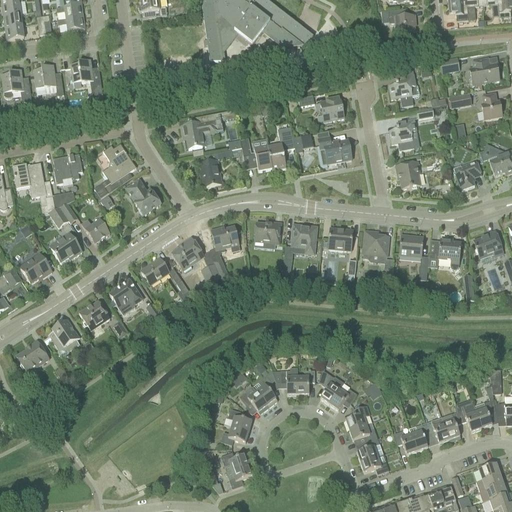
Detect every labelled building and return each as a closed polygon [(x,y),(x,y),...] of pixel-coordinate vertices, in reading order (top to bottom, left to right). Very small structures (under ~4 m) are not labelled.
[(62,0),(64,10),(81,8),(79,0),(62,0)] [(141,10),(138,11),(139,16),(145,15),(145,21),(159,19),(166,18),(165,10),(166,10),(165,0),(164,0),(158,1),(140,4),(141,10)] [(204,0),(202,10),(206,43),(203,44),(204,49),(207,49),(209,65),(225,63),(224,54),(231,44),(237,38),(252,49),(263,34),(267,37),(284,50),(293,49),(299,48),(303,52),(313,39),(262,0),(204,0)] [(510,11),(511,10),(511,0),(482,2),(482,9),(498,8),(499,21),(511,20),(510,11)] [(482,2),(448,5),(449,16),(455,15),(456,25),(468,24),(475,23),(474,10),(482,9),(482,2)] [(22,4),(1,7),(3,19),(20,17),(18,5),(22,5),(22,4)] [(64,10),(56,11),(57,16),(65,15),(66,22),(83,20),(81,8),(64,10)] [(414,18),(405,18),(405,12),(388,13),(389,27),(395,26),(396,37),(414,36),(414,29),(415,29),(414,18)] [(3,19),(5,31),(22,29),(20,17),(3,19)] [(58,23),(57,23),(57,29),(59,29),(66,28),(67,34),(85,32),(83,20),(66,22),(58,23)] [(45,37),(51,36),(49,22),(43,23),(45,37)] [(39,38),(45,37),(43,23),(36,24),(39,38)] [(22,29),(5,31),(6,43),(24,41),(22,29)] [(496,67),(498,66),(496,60),(472,65),(473,71),(469,72),(472,89),(499,84),(496,67)] [(441,76),(459,73),(456,61),(439,65),(441,76)] [(78,66),(70,68),(73,85),(81,84),(81,86),(89,85),(91,98),(102,97),(102,96),(98,70),(91,71),(90,63),(78,64),(78,66)] [(41,72),(33,73),(34,83),(35,90),(37,98),(45,97),(44,91),(56,89),(57,95),(57,99),(64,98),(62,85),(60,76),(54,76),(53,68),(41,70),(41,72)] [(9,77),(1,78),(2,88),(3,95),(4,99),(5,100),(7,101),(9,101),(11,100),(12,98),(12,97),(20,96),(21,106),(31,104),(29,90),(28,80),(22,81),(21,73),(8,75),(9,77)] [(395,88),(388,89),(391,103),(400,101),(401,110),(413,108),(411,101),(412,101),(418,99),(419,97),(417,89),(416,89),(415,87),(413,78),(399,80),(395,81),(396,87),(395,87),(395,88)] [(451,112),(472,109),(469,96),(448,100),(451,112)] [(498,104),(496,105),(495,97),(481,99),(482,106),(479,107),(483,123),(501,120),(498,104)] [(299,110),(314,107),(312,98),(298,101),(299,110)] [(340,102),(338,102),(338,101),(326,103),(326,104),(320,105),(321,113),(319,116),(322,117),(324,127),(332,125),(331,124),(343,121),(342,114),(344,111),(341,109),(340,102)] [(418,123),(434,119),(432,110),(416,114),(418,123)] [(235,121),(234,113),(188,122),(189,122),(193,121),(194,127),(181,129),(183,144),(184,143),(185,152),(188,152),(205,149),(203,138),(223,134),(221,123),(235,121)] [(396,133),(388,134),(391,148),(397,147),(399,154),(414,152),(410,135),(416,134),(414,123),(407,124),(396,126),(397,132),(396,132),(396,133)] [(268,148),(267,148),(272,174),(286,171),(284,161),(282,154),(294,152),(292,141),(290,131),(279,134),(281,147),(268,150),(268,148)] [(313,150),(310,138),(310,137),(292,141),(294,152),(295,156),(302,155),(301,152),(313,150)] [(329,140),(317,142),(319,149),(319,153),(322,168),(326,168),(351,163),(347,143),(330,146),(329,140)] [(254,156),(251,156),(248,142),(240,143),(241,152),(244,167),(256,165),(258,175),(271,172),(272,174),(267,148),(253,151),(254,156)] [(129,175),(136,171),(120,147),(113,152),(111,149),(102,154),(109,165),(108,170),(102,174),(108,182),(94,192),(95,194),(92,196),(97,204),(132,180),(129,175)] [(511,158),(510,153),(502,156),(486,149),(485,153),(479,156),(482,164),(488,162),(494,179),(507,175),(508,177),(511,175),(511,158)] [(218,155),(219,162),(233,160),(231,153),(218,155)] [(82,174),(81,167),(79,157),(72,158),(73,160),(68,161),(68,159),(52,162),(54,173),(53,173),(56,188),(62,187),(61,182),(71,180),(72,182),(79,181),(77,175),(82,174)] [(203,191),(221,188),(217,163),(199,166),(203,191)] [(481,178),(478,169),(475,163),(453,171),(452,173),(453,178),(456,179),(461,194),(474,189),(472,185),(475,184),(473,181),(481,178)] [(417,177),(419,177),(417,165),(395,169),(397,178),(399,178),(402,192),(409,191),(410,192),(412,191),(411,190),(419,189),(417,177)] [(31,201),(46,198),(40,167),(26,169),(26,167),(12,170),(16,191),(29,189),(31,201)] [(0,212),(0,213),(1,213),(2,213),(3,213),(4,213),(5,213),(6,213),(6,212),(7,211),(7,210),(7,209),(13,208),(10,191),(4,192),(1,177),(0,177),(0,212)] [(149,191),(146,194),(139,183),(126,192),(134,204),(133,204),(142,219),(160,207),(149,191)] [(67,207),(74,203),(73,195),(52,199),(52,200),(54,213),(59,210),(67,207)] [(105,213),(114,207),(108,199),(99,204),(105,213)] [(42,218),(48,216),(54,213),(52,200),(45,201),(47,209),(41,210),(42,218)] [(70,226),(77,222),(67,207),(59,210),(70,226)] [(58,230),(68,224),(59,210),(54,213),(48,216),(58,230)] [(100,222),(91,228),(87,222),(80,226),(94,247),(109,237),(100,222)] [(279,248),(281,226),(267,225),(266,227),(256,226),(254,244),(263,245),(263,247),(279,248)] [(292,237),(291,250),(293,250),(292,256),(304,257),(314,258),(316,240),(317,230),(293,227),(292,237)] [(25,241),(32,236),(26,228),(19,233),(25,241)] [(220,231),(210,233),(216,254),(230,250),(232,255),(240,253),(234,229),(221,233),(220,231)] [(353,233),(344,232),(329,231),(327,253),(351,255),(353,233)] [(364,244),(362,262),(368,262),(385,264),(385,262),(387,250),(388,240),(377,239),(378,236),(364,234),(364,244)] [(503,257),(498,243),(495,234),(485,237),(486,239),(472,244),(475,253),(479,262),(492,257),(493,260),(503,257)] [(82,255),(76,247),(68,235),(48,249),(60,266),(72,258),(74,260),(82,255)] [(421,261),(423,240),(400,238),(398,259),(421,261)] [(182,274),(204,260),(191,240),(177,250),(178,252),(170,257),(182,274)] [(428,260),(428,261),(438,262),(450,264),(450,268),(450,270),(451,272),(453,273),(454,273),(456,273),(458,271),(458,270),(460,256),(461,246),(453,246),(453,243),(440,241),(440,244),(436,244),(435,257),(429,256),(428,260)] [(51,275),(46,267),(39,256),(19,270),(31,287),(42,279),(43,281),(51,275)] [(169,275),(165,270),(159,261),(140,274),(150,289),(169,276),(168,276),(169,275)] [(220,281),(228,279),(220,261),(212,265),(213,267),(220,281)] [(354,283),(356,263),(349,263),(347,276),(344,276),(344,282),(354,283)] [(290,278),(291,265),(283,265),(282,277),(290,278)] [(208,289),(220,281),(213,267),(201,273),(208,289)] [(13,271),(3,277),(7,284),(17,278),(13,271)] [(425,291),(427,272),(420,271),(419,283),(418,291),(425,291)] [(390,286),(391,273),(384,273),(383,279),(381,278),(381,286),(390,286)] [(466,305),(474,304),(471,278),(463,279),(466,305)] [(116,293),(109,297),(112,302),(114,306),(116,308),(121,315),(123,318),(135,310),(133,308),(136,307),(142,302),(134,290),(129,282),(119,288),(119,291),(116,290),(116,293)] [(181,283),(176,286),(180,293),(177,296),(183,306),(192,299),(181,283)] [(8,309),(3,300),(0,302),(0,313),(3,312),(8,309)] [(91,307),(78,316),(84,325),(83,327),(85,330),(87,329),(90,334),(91,333),(97,329),(109,321),(104,312),(98,304),(92,308),(91,307)] [(155,324),(161,320),(152,307),(146,311),(155,324)] [(79,341),(73,331),(67,323),(51,333),(52,335),(48,337),(58,352),(57,355),(60,360),(64,360),(68,358),(68,355),(80,347),(77,343),(79,341)] [(120,340),(127,336),(119,324),(113,329),(120,340)] [(36,370),(48,362),(36,344),(29,348),(30,350),(16,360),(26,375),(35,368),(36,370)] [(87,370),(100,361),(88,345),(81,350),(88,361),(83,365),(87,370)] [(327,355),(325,362),(331,364),(334,360),(327,355)] [(63,386),(69,382),(60,369),(55,373),(63,386)] [(297,398),(297,380),(297,376),(297,371),(290,371),(290,374),(272,374),(276,386),(286,386),(286,398),(297,398)] [(268,392),(276,386),(272,374),(266,379),(258,385),(261,390),(256,394),(268,411),(277,404),(268,392)] [(308,386),(314,386),(314,374),(304,374),(304,380),(297,380),(297,398),(309,398),(308,386)] [(326,391),(320,401),(329,407),(339,393),(343,386),(334,380),(334,381),(328,377),(327,379),(321,388),(326,391)] [(339,393),(329,407),(338,414),(342,407),(345,404),(350,407),(355,399),(356,398),(349,392),(350,390),(343,386),(339,393)] [(247,394),(238,400),(246,410),(250,406),(259,417),(268,411),(256,394),(252,390),(247,394)] [(216,396),(214,403),(219,405),(222,402),(223,399),(216,396)] [(495,414),(494,407),(493,399),(488,401),(489,404),(473,409),(481,432),(491,428),(488,417),(495,414)] [(511,399),(503,400),(503,406),(494,407),(495,414),(496,419),(505,418),(505,428),(511,427),(511,399)] [(351,421),(345,423),(349,433),(366,427),(372,425),(369,419),(366,409),(364,410),(354,413),(356,419),(351,421)] [(473,409),(457,415),(461,426),(467,424),(470,436),(481,432),(473,409)] [(240,421),(241,416),(230,412),(227,422),(226,421),(224,428),(248,436),(251,425),(240,421)] [(457,415),(441,421),(443,426),(449,443),(449,445),(460,441),(455,428),(461,426),(457,415)] [(449,443),(443,426),(441,421),(425,426),(429,438),(434,436),(438,447),(449,443)] [(423,440),(429,438),(425,426),(415,430),(417,435),(411,437),(416,454),(427,451),(423,440)] [(374,432),(368,433),(366,427),(349,433),(352,444),(364,440),(366,446),(377,441),(374,432)] [(245,446),(248,436),(224,428),(223,429),(231,431),(229,437),(223,435),(220,445),(232,449),(233,443),(245,446)] [(411,437),(404,440),(402,434),(392,437),(396,449),(402,447),(406,458),(416,454),(411,437)] [(358,455),(356,455),(360,466),(377,460),(383,458),(380,451),(377,441),(366,446),(367,451),(358,455)] [(245,458),(234,462),(232,456),(220,460),(224,470),(229,468),(232,474),(249,468),(245,458)] [(385,464),(379,466),(377,460),(360,466),(363,476),(375,472),(377,478),(388,474),(385,464)] [(487,465),(477,469),(480,478),(482,483),(499,477),(501,476),(497,466),(495,466),(493,467),(492,467),(491,464),(487,465)] [(241,483),(252,479),(249,468),(232,474),(234,481),(228,483),(232,492),(243,488),(241,483)] [(503,483),(501,484),(499,477),(482,483),(475,485),(479,495),(505,486),(503,483)] [(454,493),(460,491),(456,480),(450,482),(454,493)] [(223,495),(219,486),(211,489),(218,497),(223,495)] [(504,490),(506,490),(505,486),(479,495),(482,505),(488,504),(506,497),(504,490)] [(450,491),(446,492),(445,489),(438,492),(445,511),(452,509),(451,505),(455,503),(450,491)] [(462,498),(461,494),(460,491),(454,493),(457,500),(462,498)] [(444,511),(445,511),(438,492),(430,495),(431,498),(427,499),(432,511),(444,511)] [(506,497),(488,504),(490,511),(495,511),(511,506),(511,504),(509,496),(506,497)] [(427,499),(424,500),(423,497),(415,500),(419,511),(430,511),(432,511),(427,499)] [(419,511),(415,500),(407,503),(408,503),(404,505),(406,511),(419,511)] [(466,510),(470,509),(467,501),(458,505),(460,511),(463,511),(466,511),(466,510)] [(406,511),(404,505),(400,506),(399,503),(392,505),(393,511),(406,511)]
